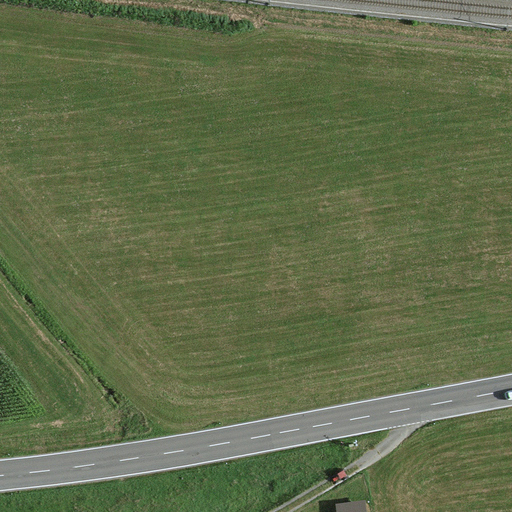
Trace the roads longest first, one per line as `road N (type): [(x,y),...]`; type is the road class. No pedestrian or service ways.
road 1 (primary): [(511,391),(0,482)]
road 2 (track): [(274,511),(386,447),(420,408)]
